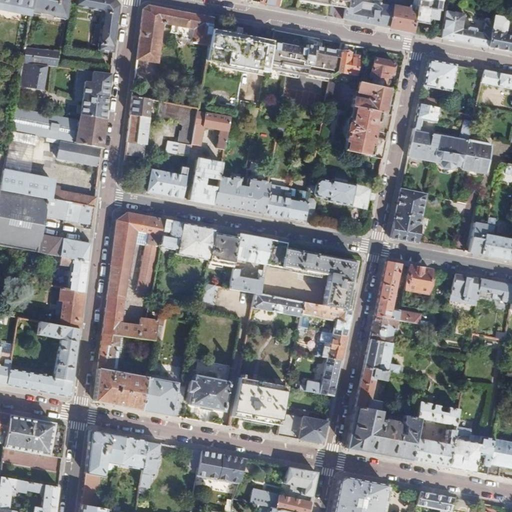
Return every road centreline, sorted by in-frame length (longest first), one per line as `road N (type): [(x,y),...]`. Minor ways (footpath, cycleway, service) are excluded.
road 1 (residential): [(105,199),(374,248)]
road 2 (residential): [(76,415),(328,461)]
road 3 (residential): [(418,47),(178,0)]
road 4 (residential): [(76,415),(105,199)]
road 5 (residential): [(374,248),(328,461)]
road 6 (residential): [(418,47),(374,248)]
road 7 (residential): [(105,199),(132,0)]
road 8 (residential): [(328,461),(511,496)]
road 9 (residential): [(374,248),(511,274)]
